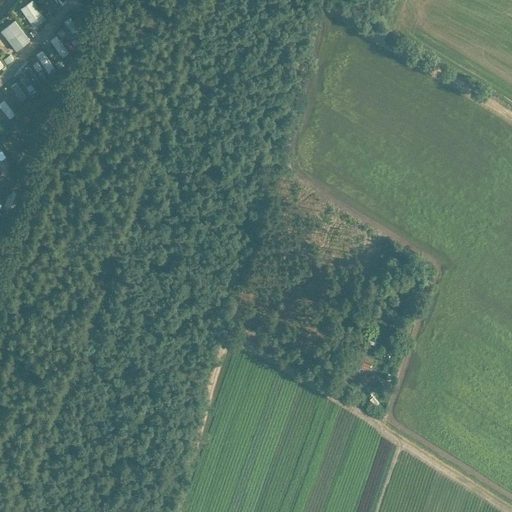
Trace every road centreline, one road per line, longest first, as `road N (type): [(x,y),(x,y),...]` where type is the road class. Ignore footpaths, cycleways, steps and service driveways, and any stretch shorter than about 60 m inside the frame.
road 1 (track): [(111,0),(0,300)]
road 2 (track): [(511,113),(324,0)]
